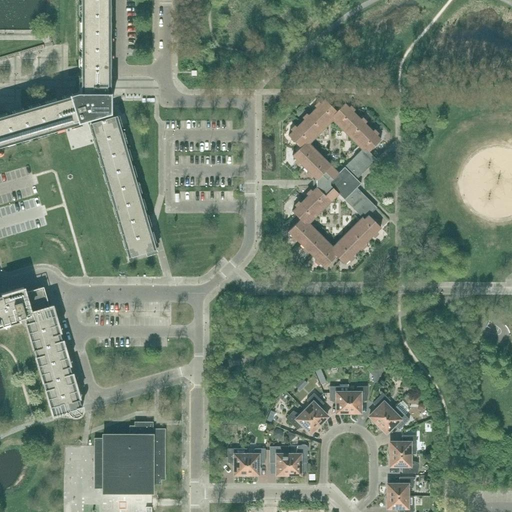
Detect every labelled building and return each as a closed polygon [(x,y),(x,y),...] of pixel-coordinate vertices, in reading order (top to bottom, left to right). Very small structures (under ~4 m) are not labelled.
[(0,117),(0,143),(47,130),(46,129),(90,117),(130,256),(153,250),(155,249),(149,226),(119,126),(116,115),(114,116),(110,117),(108,112),(110,111),(110,109),(110,95),(110,92),(107,92),(107,77),(107,76),(110,76),(110,65),(109,65),(109,60),(110,60),(110,56),(109,56),(109,52),(110,52),(110,47),(109,47),(109,43),(110,43),(110,39),(109,39),(109,34),(110,34),(110,30),(109,30),(109,26),(110,26),(110,22),(109,22),(109,17),(110,17),(110,13),(109,13),(109,9),(110,9),(110,5),(109,5),(109,0),(110,0),(109,0),(83,0),(83,76),(83,77),(83,80),(83,82),(83,88),(83,90),(83,92),(78,92),(78,93),(77,93),(72,94),(73,95),(73,97),(7,116),(0,117)] [(126,52),(138,52),(138,36),(126,36),(126,52)] [(357,188),(361,184),(356,179),(376,159),(369,152),(381,140),(344,104),(336,111),(324,100),(288,136),(300,148),(292,156),(316,180),(314,182),(314,183),(314,185),(316,188),(292,212),(300,220),(288,231),(324,268),(336,256),(344,264),(380,228),(369,216),(377,208),(357,188)] [(66,208),(71,207),(71,204),(83,200),(80,191),(63,196),(66,208)] [(0,238),(0,250),(3,264),(15,261),(9,236),(0,238)] [(98,243),(98,250),(102,250),(102,255),(106,254),(106,243),(98,243)] [(0,321),(17,317),(24,315),(26,322),(25,322),(26,324),(29,323),(53,406),(56,415),(57,415),(56,414),(57,414),(60,413),(68,411),(69,412),(70,413),(70,414),(71,414),(72,415),(73,415),(74,415),(75,416),(76,415),(77,415),(78,415),(79,414),(80,413),(81,412),(82,411),(82,410),(82,409),(82,408),(82,407),(81,405),(80,403),(81,403),(80,401),(79,399),(80,399),(79,397),(77,391),(77,390),(77,389),(76,389),(74,382),(75,382),(74,380),(72,374),(72,372),(71,372),(71,370),(71,368),(70,368),(69,366),(70,366),(69,364),(67,357),(67,356),(65,349),(64,347),(62,341),(63,341),(62,339),(61,337),(61,335),(60,335),(60,333),(60,331),(59,331),(58,324),(57,323),(55,316),(55,314),(53,308),(53,307),(52,306),(52,305),(49,306),(49,305),(49,306),(47,300),(47,298),(45,292),(44,290),(43,286),(39,287),(38,288),(32,289),(30,290),(31,290),(25,291),(25,292),(24,290),(24,288),(23,288),(23,287),(21,288),(17,289),(15,289),(15,290),(11,291),(9,291),(9,292),(7,292),(5,292),(5,293),(3,294),(2,293),(0,294),(1,294),(0,294),(0,321)] [(341,392),(340,387),(329,387),(329,401),(335,401),(336,402),(336,413),(341,413),(343,414),(345,414),(347,415),(348,415),(348,392),(341,392)] [(362,401),(367,401),(367,387),(356,387),(355,392),(348,392),(348,415),(349,415),(351,414),(354,414),(356,413),(360,413),(360,402),(362,401)] [(320,407),(324,403),(314,393),(306,401),(307,401),(309,406),(304,410),(320,426),(321,425),(322,424),(323,422),(324,420),(327,416),(320,409),(320,407)] [(390,401),(383,393),(373,403),(377,407),(377,409),(369,416),(372,420),(373,422),(374,424),(375,425),(376,426),(392,410),(387,406),(390,401)] [(319,427),(320,426),(304,410),(299,415),(293,411),(286,418),(297,430),(301,426),(303,426),(310,433),(313,430),(316,429),(317,428),(319,427)] [(401,413),(397,415),(392,410),(376,426),(377,427),(379,428),(381,429),(383,430),(386,433),(393,426),(395,426),(399,430),(409,420),(402,412),(401,413)] [(165,452),(165,429),(152,429),(152,422),(135,422),(135,426),(130,426),(130,434),(103,434),(103,438),(94,438),(94,488),(103,488),(103,492),(152,492),(152,484),(161,484),(161,478),(165,478),(165,452)] [(415,446),(416,446),(416,435),(402,435),(402,441),(400,442),(390,442),(390,447),(389,449),(388,451),(388,453),(388,454),(410,454),(410,447),(415,446)] [(306,446),(304,445),(302,445),(300,446),(297,446),(295,454),(288,454),(288,477),(289,477),(292,476),(294,476),(296,475),(300,475),(300,464),(302,463),(307,463),(307,452),(308,450),(308,448),(307,447),(307,446),(306,446)] [(281,454),(280,447),(269,447),(269,463),(275,463),(276,464),(276,475),(280,475),(283,476),(285,476),(287,477),(288,477),(288,454),(281,454)] [(239,454),(238,449),(227,449),(227,463),(233,463),(234,464),(234,475),(239,475),(241,476),(243,476),(245,477),(246,477),(246,454),(239,454)] [(260,463),(265,463),(265,449),(254,449),(253,454),(246,454),(246,477),(247,477),(249,476),(252,476),(254,475),(258,475),(258,464),(260,463)] [(417,463),(410,461),(410,454),(388,454),(388,455),(388,458),(389,460),(390,462),(390,466),(400,466),(401,468),(402,473),(417,473),(417,463)] [(412,488),(413,488),(413,477),(399,477),(399,483),(398,484),(387,484),(387,489),(386,491),(386,493),(385,495),(385,496),(407,496),(407,489),(412,488)] [(412,504),(407,503),(407,496),(385,496),(385,497),(386,500),(386,502),(387,504),(387,508),(398,508),(399,510),(398,511),(413,511),(413,505),(412,504)]
